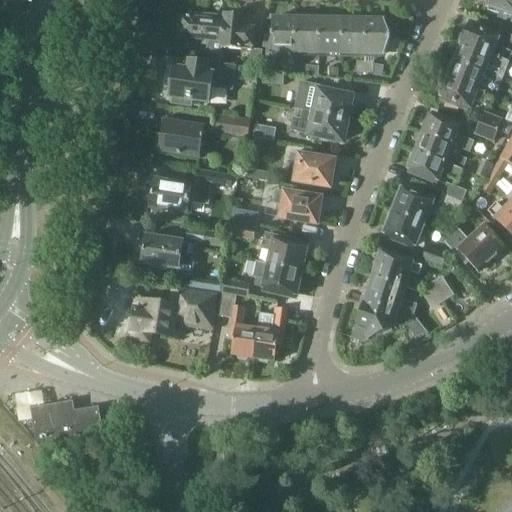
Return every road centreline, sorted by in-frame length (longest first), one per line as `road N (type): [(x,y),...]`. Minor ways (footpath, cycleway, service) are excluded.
road 1 (residential): [(318,396),(320,332),(442,0)]
road 2 (residential): [(17,213),(63,214),(97,0)]
road 3 (tertiary): [(237,404),(168,399),(104,382),(0,315)]
road 4 (secondary): [(17,213),(46,0)]
road 5 (tertiary): [(318,396),(396,380),(511,317)]
